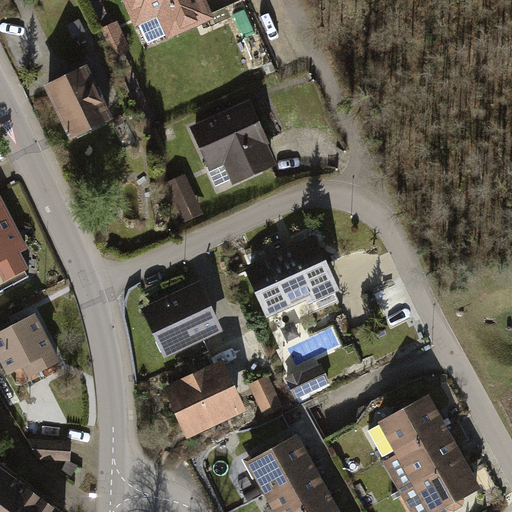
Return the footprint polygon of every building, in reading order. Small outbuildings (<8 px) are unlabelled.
[(197,0),(119,0),(133,30),(153,21),(161,38),(205,17),(197,0)] [(124,24),(112,27),(119,55),(131,52),(124,24)] [(88,59),(45,79),(70,130),(113,109),(88,59)] [(215,167),(225,163),(234,182),(277,162),(251,104),(198,128),(215,167)] [(190,175),(174,181),(190,222),(207,216),(190,175)] [(0,200),(0,291),(29,278),(15,250),(23,246),(0,200)] [(319,239),(252,268),(277,327),(344,298),(319,239)] [(199,286),(145,310),(165,355),(219,332),(199,286)] [(36,318),(0,335),(0,350),(14,377),(55,356),(36,318)] [(324,359),(288,375),(299,401),(335,385),(324,359)] [(225,364),(157,391),(178,440),(245,412),(225,364)] [(270,375),(254,382),(268,412),(284,405),(270,375)] [(436,394),(388,419),(436,511),(445,511),(486,490),(436,394)] [(341,511),(303,431),(252,455),(279,511),(341,511)] [(70,444),(32,441),(42,460),(69,461),(70,444)] [(60,511),(0,469),(0,511),(60,511)]
